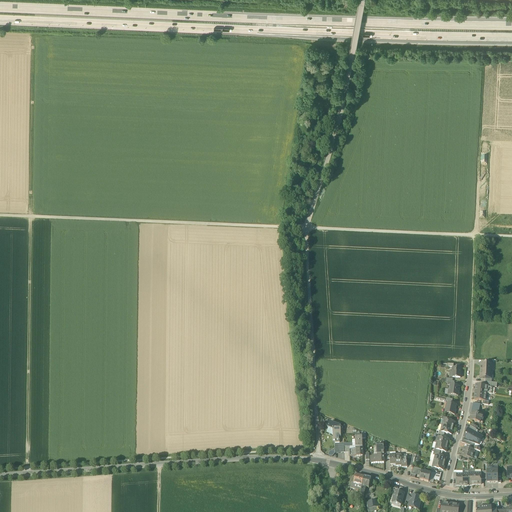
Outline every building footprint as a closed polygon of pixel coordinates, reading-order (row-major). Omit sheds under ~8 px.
[(486,363),(481,363),(481,371),(490,371),(491,364),(491,363),(486,363)] [(461,369),(452,368),(452,373),(452,378),(460,379),(461,369)] [(490,371),(481,371),(480,379),(485,379),(490,379),(490,371)] [(485,386),(476,385),(474,401),(483,402),(485,402),(486,402),(486,394),(487,387),(487,386),(485,386)] [(453,386),(450,386),(449,396),(458,397),(459,387),(453,386)] [(456,405),(447,403),(446,409),(447,409),(446,414),(454,416),(455,411),(456,405)] [(473,403),(471,413),(477,415),(480,405),(473,403)] [(477,415),(471,413),(471,414),(472,414),(471,417),(470,417),(470,421),(482,423),(483,416),(477,415)] [(447,421),(444,420),(442,426),(453,429),(454,423),(447,421)] [(337,427),(336,425),(331,422),(328,427),(333,429),(333,440),(335,440),(335,443),(339,442),(339,436),(341,436),(340,427),(337,427)] [(453,429),(442,426),(441,432),(445,433),(451,435),(453,429)] [(469,429),(468,429),(466,433),(468,434),(467,436),(466,436),(465,440),(477,445),(479,441),(480,442),(482,437),(477,434),(469,429)] [(443,439),(438,438),(437,438),(436,437),(435,438),(433,443),(437,444),(447,446),(449,440),(443,439)] [(447,446),(437,444),(435,450),(440,451),(446,452),(447,446)] [(344,447),(344,445),(335,445),(335,453),(344,453),(344,447)] [(362,447),(355,447),(355,450),(349,450),(349,453),(349,457),(363,456),(362,447)] [(473,450),(464,447),(461,456),(473,459),(475,450),(474,449),(473,450)] [(380,453),(377,454),(377,457),(371,457),(371,464),(384,463),(384,456),(381,456),(380,453)] [(439,457),(435,456),(434,462),(444,465),(446,459),(439,457)] [(444,465),(434,462),(432,468),(437,469),(443,471),(444,465)] [(422,472),(422,471),(421,475),(419,480),(428,482),(430,474),(422,472)] [(364,478),(356,476),(353,484),(360,486),(362,486),(364,478)] [(361,489),(361,491),(364,492),(365,489),(364,489),(364,487),(369,488),(371,480),(364,478),(362,486),(361,489)] [(404,493),(395,491),(392,502),(401,504),(404,493)] [(421,498),(414,496),(413,499),(411,498),(409,502),(409,505),(413,506),(413,508),(418,509),(420,503),(421,498)]
